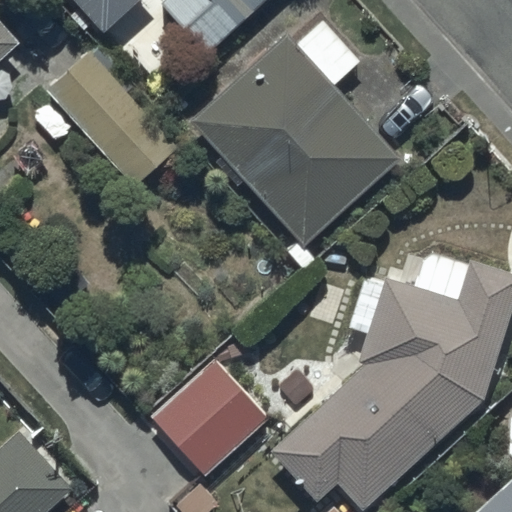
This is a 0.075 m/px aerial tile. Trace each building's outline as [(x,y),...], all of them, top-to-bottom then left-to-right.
[(69,0),(101,34),(137,0),(69,0)] [(268,0),(163,0),(159,5),(206,57),(268,0)] [(359,62),(321,22),(296,46),(285,35),(189,126),(304,247),(399,157),(333,87),(359,62)] [(0,61),(19,45),(0,24),(0,61)] [(90,53),(47,92),(134,188),(177,149),(90,53)] [(354,365),(363,365),(269,453),(316,503),(336,484),(362,511),(478,404),(511,304),(511,277),(429,249),(415,288),(385,278),(383,284),(365,278),(347,330),(364,336),(354,365)] [(216,360),(151,417),(204,478),(269,422),(216,360)] [(511,457),(511,478),(475,511),(511,511),(511,417),(492,436),(511,457)] [(0,511),(47,511),(72,490),(20,432),(0,449),(0,511)]
